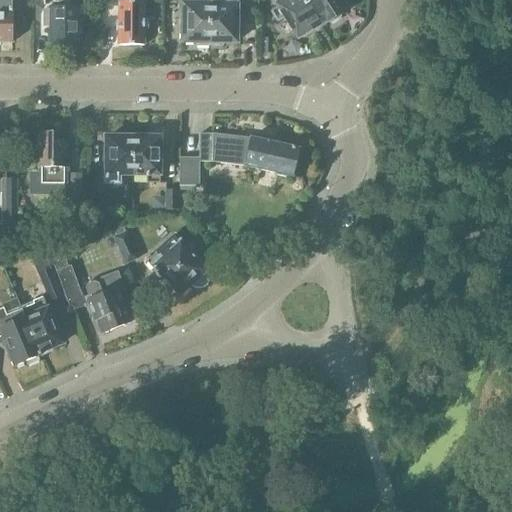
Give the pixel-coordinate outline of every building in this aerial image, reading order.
[(0,0),(0,42),(11,43),(10,0),(0,0)] [(182,0),(183,16),(182,16),(182,31),(183,31),(182,42),(195,42),(195,46),(209,46),(209,0),(182,0)] [(235,0),(209,0),(209,46),(222,46),(222,42),(235,43),(235,32),(236,32),(236,16),(235,16),(235,0)] [(278,0),(273,3),(276,9),(271,13),(277,22),(285,17),(297,37),(299,35),(303,37),(311,32),(310,28),(317,24),(302,0),(278,0)] [(302,0),(317,24),(319,27),(329,22),(332,24),(339,19),(339,16),(346,27),(357,20),(349,8),(348,9),(342,0),(302,0)] [(143,2),(118,2),(118,46),(143,46),(143,2)] [(51,27),(51,43),(58,43),(58,45),(70,45),(70,43),(77,43),(77,33),(83,33),(83,9),(51,9),(51,10),(43,10),(43,27),(51,27)] [(127,116),(105,116),(105,132),(127,131),(127,116)] [(33,173),(28,177),(28,193),(33,197),(66,197),(66,175),(66,153),(66,146),(66,133),(39,133),(38,173),(33,173)] [(106,138),(106,148),(106,167),(106,183),(118,183),(118,175),(132,175),(132,134),(119,134),(119,138),(106,138)] [(145,134),(132,134),(132,175),(145,175),(145,183),(158,183),(158,167),(159,167),(159,148),(158,148),(158,138),(145,138),(145,134)] [(198,158),(180,158),(179,158),(179,186),(199,186),(199,162),(213,163),(243,166),(277,173),(276,175),(287,178),(287,176),(292,177),(299,150),(294,149),(295,148),(290,146),(289,148),(277,145),(278,139),(269,137),(268,143),(249,138),(232,136),(222,135),(213,134),(198,134),(198,158)] [(85,203),(85,193),(80,193),(81,174),(70,174),(69,204),(81,204),(81,203),(85,203)] [(16,180),(1,180),(1,227),(16,227),(16,180)] [(177,210),(177,190),(165,190),(165,210),(177,210)] [(102,231),(102,230),(102,210),(99,210),(99,193),(87,193),(87,236),(102,231)] [(125,231),(113,236),(125,264),(137,258),(125,231)] [(179,294),(190,284),(191,285),(193,287),(195,287),(196,288),(198,288),(200,288),(201,287),(203,287),(204,286),(206,285),(207,283),(208,282),(208,281),(208,279),(209,277),(208,276),(208,274),(208,273),(206,271),(179,240),(167,251),(163,246),(149,259),(148,260),(148,261),(148,262),(148,263),(156,272),(157,271),(166,281),(166,280),(179,294)] [(42,251),(30,256),(50,302),(62,297),(42,251)] [(98,280),(100,284),(97,285),(94,284),(85,287),(84,291),(85,293),(81,294),(69,264),(55,269),(69,308),(88,301),(101,334),(129,324),(117,292),(123,290),(117,273),(98,280)] [(19,306),(40,356),(52,351),(50,348),(61,344),(42,297),(19,306)] [(40,356),(19,306),(5,312),(3,309),(0,310),(0,329),(15,366),(26,362),(27,364),(38,360),(37,357),(40,356)]
